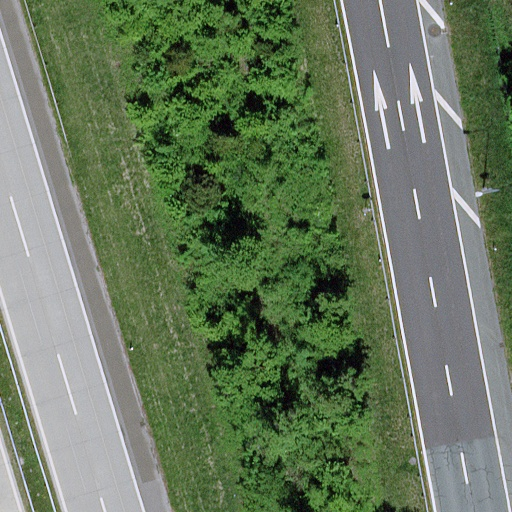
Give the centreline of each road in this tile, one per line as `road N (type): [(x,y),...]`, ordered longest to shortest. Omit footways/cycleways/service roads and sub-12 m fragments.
road 1 (motorway): [(470,511),(377,0)]
road 2 (motorway): [(97,511),(0,177)]
